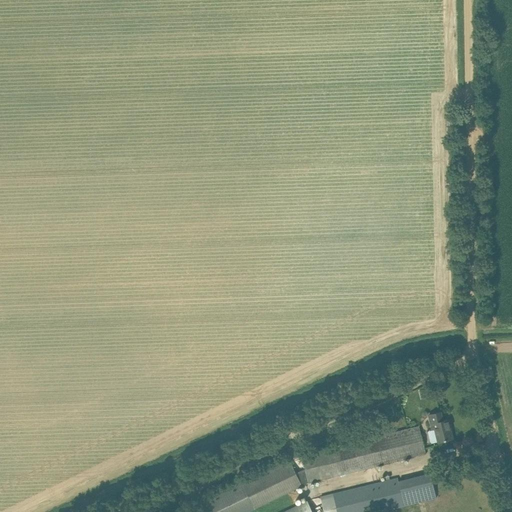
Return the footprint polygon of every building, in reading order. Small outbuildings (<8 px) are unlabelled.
[(432,429),(435,429),(438,442),(453,439),(449,425),(448,425),(448,422),(449,422),(446,410),(429,414),(432,429)] [(307,477),(302,479),(303,483),(426,454),(419,427),(301,455),(307,477)] [(287,455),(177,511),(176,511),(248,511),(302,485),(287,455)] [(398,478),(321,497),(324,511),(377,511),(437,498),(431,473),(399,481),(398,478)] [(307,501),(283,511),(322,511),(315,498),(307,502),(307,501)]
